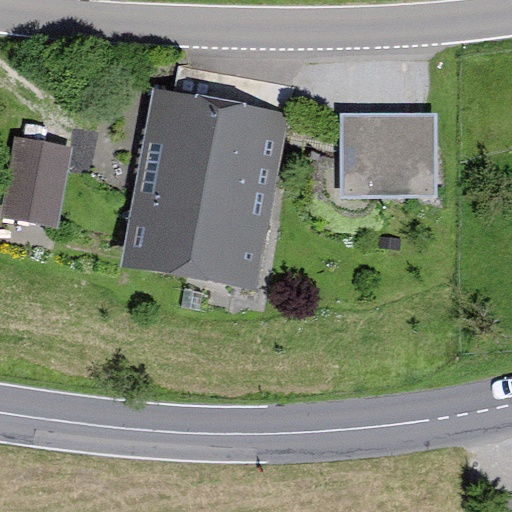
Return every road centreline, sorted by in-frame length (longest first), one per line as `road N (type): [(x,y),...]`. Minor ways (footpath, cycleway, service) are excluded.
road 1 (secondary): [(0,412),(264,435),(511,404)]
road 2 (tertiary): [(91,0),(202,13),(383,18),(511,9)]
